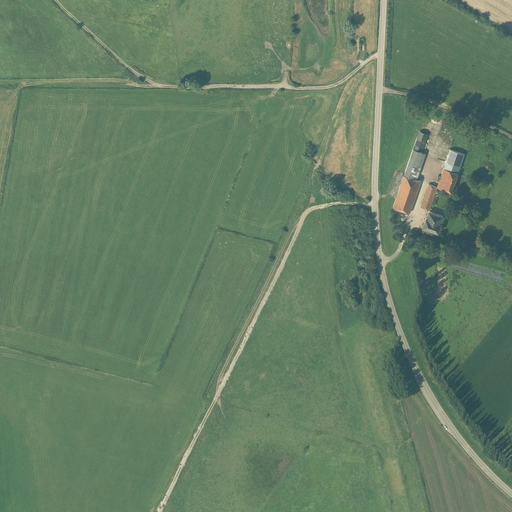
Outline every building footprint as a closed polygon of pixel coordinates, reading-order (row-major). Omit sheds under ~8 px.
[(428,136),(420,133),(393,207),(409,213),(420,181),(416,180),(426,152),(423,151),(428,136)] [(465,154),(450,149),(437,187),(452,192),(458,174),(465,154)] [(430,210),(437,187),(428,184),(421,207),(430,210)] [(428,218),(441,223),(444,216),(429,211),(428,218)] [(426,218),(424,228),(438,232),(441,223),(428,218),(426,218)]
